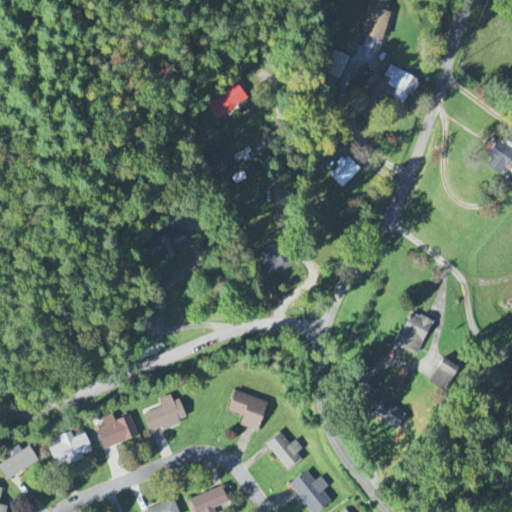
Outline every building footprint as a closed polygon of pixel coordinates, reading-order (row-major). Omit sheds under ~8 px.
[(381,42),(390,13),(386,12),(390,1),(385,0),(371,0),(360,35),(381,42)] [(325,76),(341,81),(349,57),(333,52),(325,76)] [(396,88),(391,99),(403,104),(407,96),(412,98),(420,81),(389,67),(383,82),(396,88)] [(382,82),(368,69),(355,83),(369,96),(382,82)] [(207,107),(217,121),(247,100),(238,86),(207,107)] [(482,167),(503,176),(511,155),(511,149),(494,141),(482,167)] [(328,176),(341,189),(360,171),(347,157),(328,176)] [(171,249),(186,242),(182,233),(174,237),(172,232),(155,240),(165,260),(174,256),(171,249)] [(293,268),(285,243),(263,250),(266,260),(261,261),(265,276),(293,268)] [(415,356),(431,323),(409,313),(393,345),(415,356)] [(429,384),(447,393),(458,367),(440,359),(429,384)] [(257,433),(266,403),(234,392),(227,412),(242,417),(238,427),(257,433)] [(186,421),(179,401),(173,403),(170,396),(159,401),(161,408),(142,416),(149,435),(186,421)] [(374,418),(397,431),(406,414),(383,402),(374,418)] [(115,423),(112,416),(102,420),(105,427),(95,431),(104,452),(138,438),(129,417),(115,423)] [(86,436),(73,439),(72,434),(59,437),(61,446),(50,449),(54,467),(92,458),(86,436)] [(289,446),(281,434),(266,444),(286,473),(302,462),(297,454),(302,451),(296,441),(289,446)] [(11,452),(15,458),(0,465),(0,470),(6,482),(38,464),(30,448),(22,452),(19,448),(11,452)] [(320,478),(316,482),(305,471),(288,487),(310,511),(319,511),(331,501),(322,493),(328,487),(320,478)] [(214,511),(213,509),(227,505),(222,489),(188,500),(191,511),(214,511)] [(146,511),(177,511),(173,501),(146,511)]
